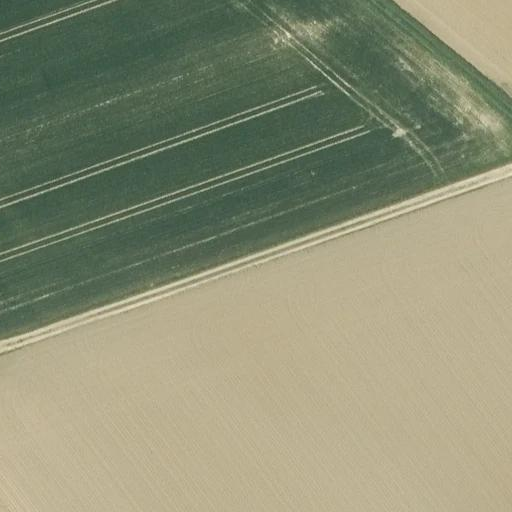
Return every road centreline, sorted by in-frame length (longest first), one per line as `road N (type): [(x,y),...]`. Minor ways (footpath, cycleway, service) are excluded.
road 1 (track): [(0,368),(511,190)]
road 2 (track): [(511,112),(371,0)]
